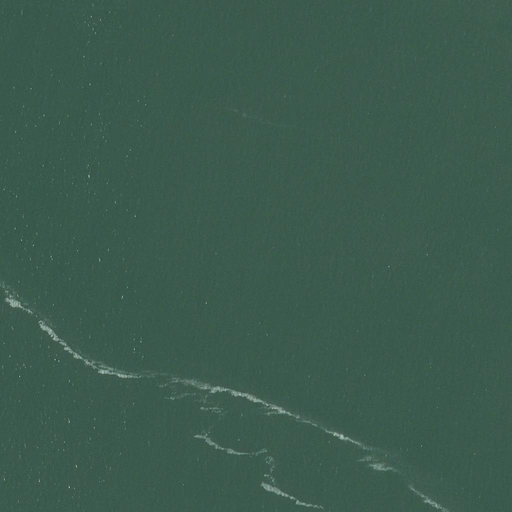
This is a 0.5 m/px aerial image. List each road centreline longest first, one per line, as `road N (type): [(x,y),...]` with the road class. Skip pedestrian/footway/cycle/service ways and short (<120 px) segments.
road 1 (trunk): [(242,0),(227,511)]
road 2 (trunk): [(274,511),(287,0)]
